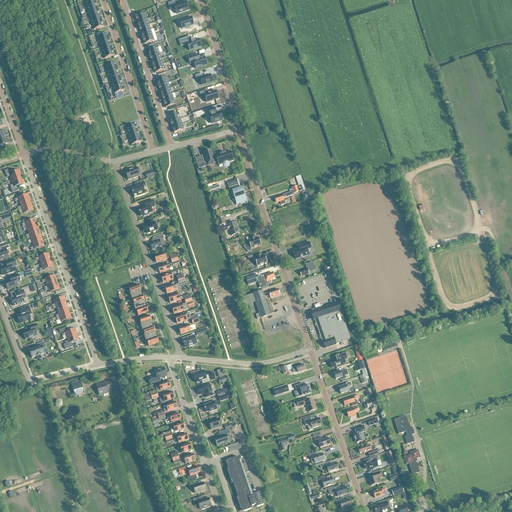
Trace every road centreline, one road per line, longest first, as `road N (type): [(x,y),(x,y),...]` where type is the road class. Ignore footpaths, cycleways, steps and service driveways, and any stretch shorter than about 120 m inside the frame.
road 1 (tertiary): [(310,350),(237,130)]
road 2 (unclassified): [(97,365),(23,155)]
road 3 (unclassified): [(114,161),(181,358)]
road 4 (tertiary): [(364,511),(310,350)]
road 5 (residential): [(102,0),(153,152)]
road 6 (residential): [(122,0),(171,147)]
road 7 (tertiary): [(237,130),(199,0)]
road 8 (unclassified): [(310,350),(263,364),(181,358)]
road 9 (unclassified): [(161,511),(119,391)]
